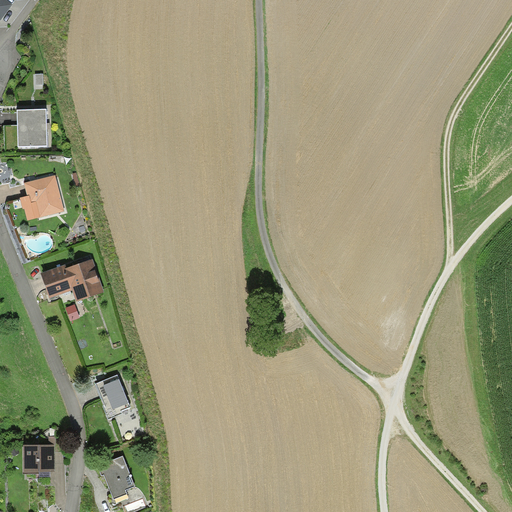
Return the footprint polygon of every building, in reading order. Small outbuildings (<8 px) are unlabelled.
[(0,0),(0,20),(0,21),(12,5),(5,0),(0,0)] [(43,74),(36,75),(36,86),(44,85),(43,74)] [(46,111),(17,112),(18,148),(47,148),(46,126),(46,111)] [(56,177),(25,184),(30,204),(37,203),(40,218),(65,212),(59,187),(56,177)] [(42,275),(51,299),(73,291),(77,302),(104,293),(93,261),(66,271),(64,267),(42,275)] [(75,305),(66,308),(71,322),(80,318),(75,305)] [(103,407),(108,420),(122,414),(121,412),(131,408),(118,375),(96,384),(104,406),(103,407)] [(55,445),(55,453),(67,453),(67,437),(49,438),(49,446),(55,445)] [(55,445),(49,446),(23,446),(24,474),(56,474),(55,453),(55,445)] [(104,476),(114,500),(127,495),(126,492),(137,487),(124,456),(97,468),(101,477),(104,476)]
